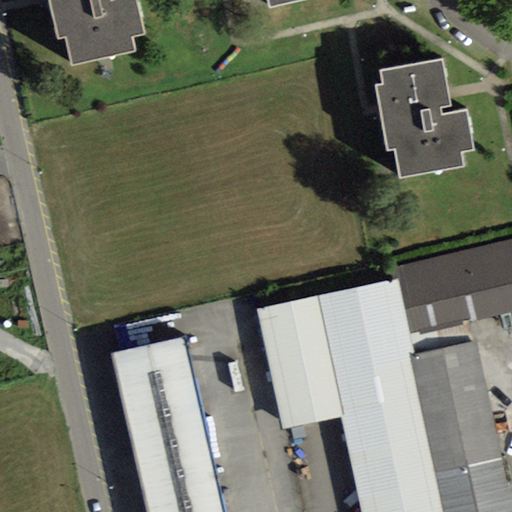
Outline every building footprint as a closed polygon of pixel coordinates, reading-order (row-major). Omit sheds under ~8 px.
[(49,0),(58,37),(66,35),(73,65),(134,51),(130,35),(141,33),(133,0),(121,0),(108,3),(107,0),(49,0)] [(395,150),(400,179),(464,167),(462,153),(473,151),(466,111),(443,115),(442,109),(451,108),(442,60),(380,71),(383,85),(376,86),(388,151),(395,150)] [(420,331),(420,335),(511,313),(511,239),(390,269),(392,280),(399,278),(411,333),(420,331)] [(361,511),(441,511),(408,359),(416,357),(411,333),(399,278),(392,280),(318,296),(258,308),(284,430),(343,418),(361,511)] [(111,354),(147,511),(221,511),(182,339),(111,354)] [(441,511),(508,511),(472,342),(416,357),(408,359),(441,511)]
